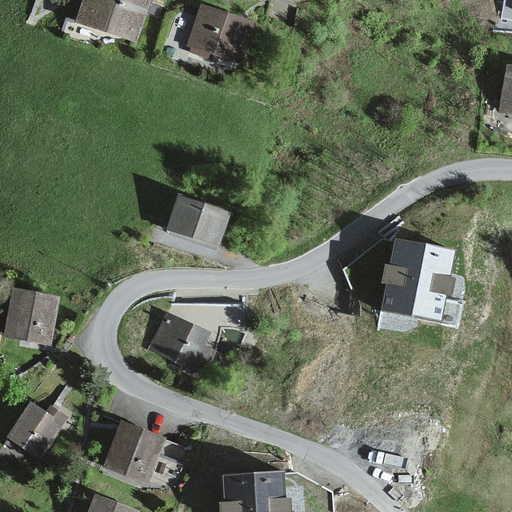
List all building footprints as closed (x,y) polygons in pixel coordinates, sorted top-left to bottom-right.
[(151,0),(82,0),(74,25),(137,45),(151,0)] [(254,24),(200,6),(186,47),(240,65),(254,24)] [(511,66),(505,65),(498,113),(511,115),(511,66)] [(230,215),(177,197),(165,232),(218,250),(230,215)] [(455,252),(394,240),(389,267),(384,266),(381,285),(385,286),(380,312),(441,323),(446,296),(451,297),(454,279),(450,278),(455,252)] [(60,298),(11,290),(3,339),(51,348),(60,298)] [(211,333),(166,312),(149,350),(204,376),(215,352),(205,347),(211,333)] [(45,413),(30,403),(6,439),(40,461),(68,419),(50,407),(45,413)] [(165,439),(119,422),(102,469),(147,486),(165,439)] [(138,511),(94,495),(87,511),(138,511)]
